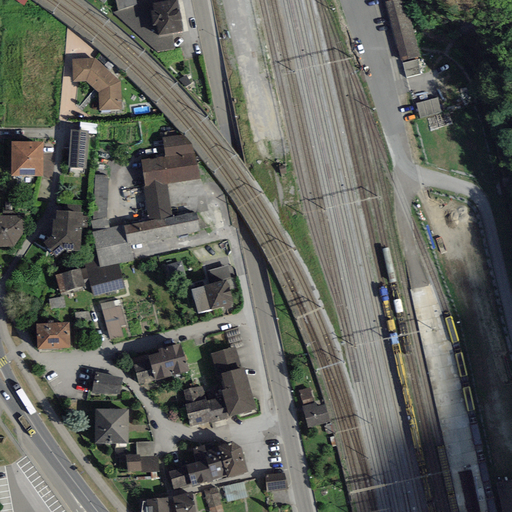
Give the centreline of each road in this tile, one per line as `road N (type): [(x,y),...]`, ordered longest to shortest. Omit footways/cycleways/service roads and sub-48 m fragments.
road 1 (tertiary): [(287,421),(197,0)]
road 2 (unclassified): [(346,0),(402,161),(482,200),(511,322)]
road 3 (residential): [(287,421),(184,433),(115,370),(88,358),(34,358),(0,291)]
road 4 (primary): [(96,511),(0,373)]
